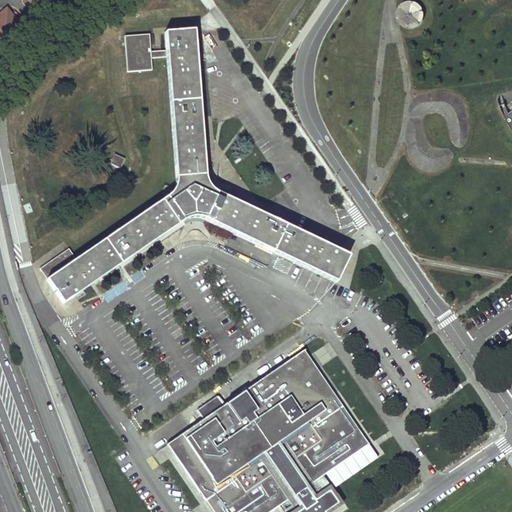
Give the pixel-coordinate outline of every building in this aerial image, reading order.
[(31,0),(40,11),(52,0),(31,0)] [(423,6),(401,3),(398,27),(421,30),(423,6)] [(0,42),(21,26),(7,8),(0,13),(0,42)] [(68,245),(39,265),(63,300),(182,217),(189,214),(193,214),(198,214),(204,216),(334,279),(347,252),(216,189),(210,185),(206,179),(204,172),(193,27),(165,29),(166,47),(150,48),(149,30),(124,32),(127,68),(151,66),(150,55),(167,53),(176,174),(175,181),(172,188),(166,194),(75,256),(68,245)] [(511,108),(506,113),(498,102),(502,110),(507,121),(510,126),(511,129),(511,108)] [(204,415),(165,441),(213,511),(267,511),(286,499),(294,511),(329,511),(339,505),(329,490),(321,495),(310,479),(366,440),(303,348),(222,403),(215,393),(198,406),(204,415)]
